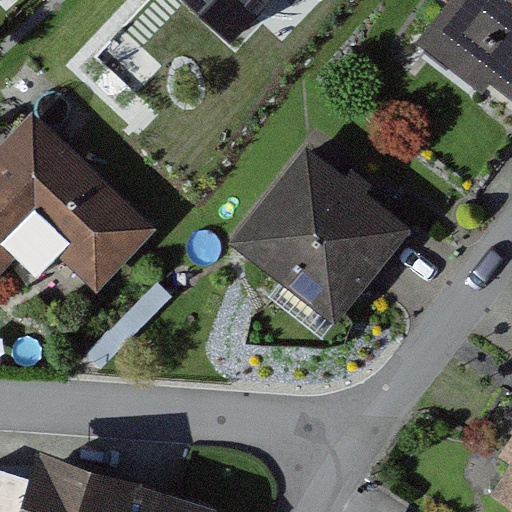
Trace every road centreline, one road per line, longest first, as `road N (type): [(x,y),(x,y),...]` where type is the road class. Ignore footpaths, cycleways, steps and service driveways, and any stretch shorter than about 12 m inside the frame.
road 1 (residential): [(367,433),(0,405)]
road 2 (residential): [(511,243),(367,433)]
